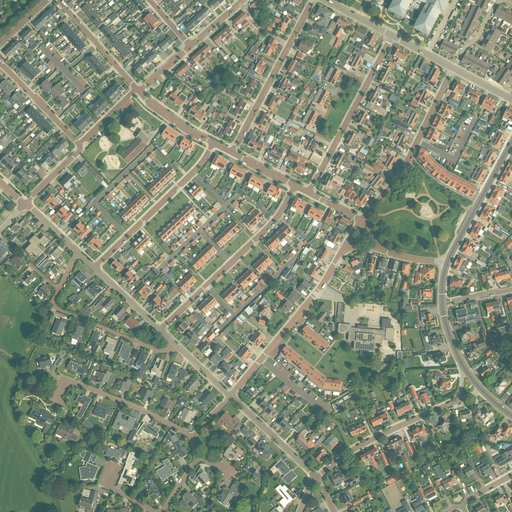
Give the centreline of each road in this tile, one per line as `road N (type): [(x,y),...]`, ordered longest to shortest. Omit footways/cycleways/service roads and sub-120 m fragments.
road 1 (residential): [(159,330),(272,225),(295,186)]
road 2 (residential): [(316,479),(370,441),(482,390)]
road 3 (residential): [(230,396),(340,251)]
road 4 (residential): [(362,218),(408,160),(453,68)]
road 5 (residential): [(94,266),(195,171),(214,142)]
road 6 (residential): [(232,151),(312,0)]
road 7 (residential): [(192,437),(70,380),(55,401)]
road 8 (residential): [(175,344),(159,350),(52,307),(60,289)]
road 9 (secondary): [(446,263),(511,141)]
road 10 (residential): [(138,91),(57,0)]
